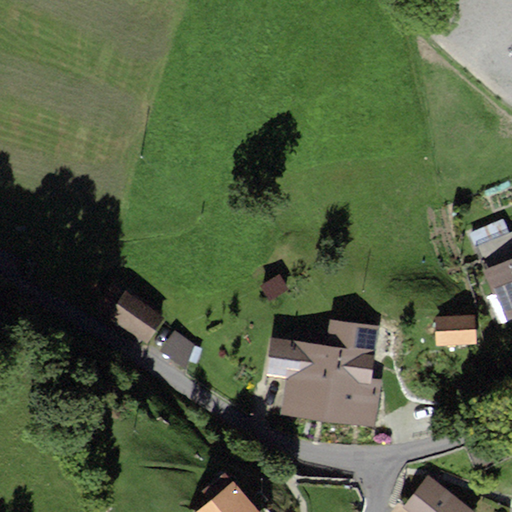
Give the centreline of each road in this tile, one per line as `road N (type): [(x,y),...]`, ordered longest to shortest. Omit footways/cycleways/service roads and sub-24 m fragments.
road 1 (unclassified): [(0,273),(246,429),(312,452),(382,459)]
road 2 (residential): [(382,459),(428,449),(511,412)]
